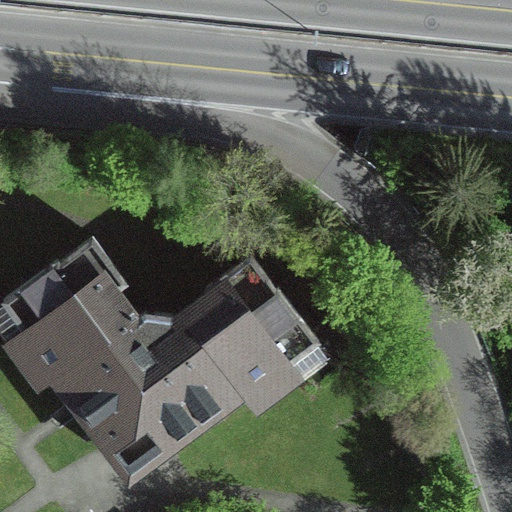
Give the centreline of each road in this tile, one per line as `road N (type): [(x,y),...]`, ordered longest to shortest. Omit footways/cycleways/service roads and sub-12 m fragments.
road 1 (residential): [(0,99),(257,131),(355,183),(419,260),(511,503)]
road 2 (secondary): [(0,47),(511,96)]
road 3 (secondary): [(511,11),(391,0)]
